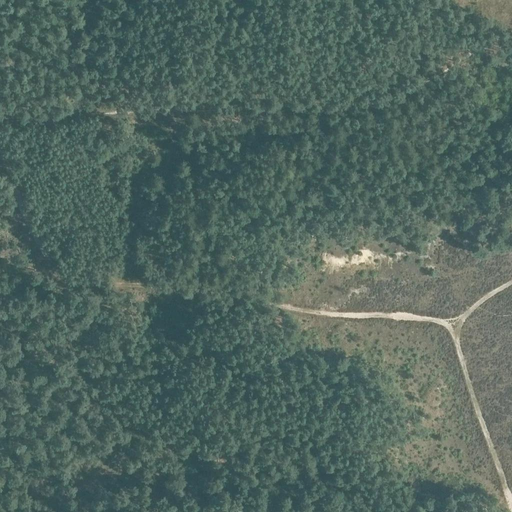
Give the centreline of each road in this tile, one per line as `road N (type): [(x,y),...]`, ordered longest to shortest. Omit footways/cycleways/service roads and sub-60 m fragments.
road 1 (track): [(451,321),(58,279),(0,150)]
road 2 (track): [(511,31),(387,100),(0,116)]
road 3 (track): [(511,508),(451,321)]
